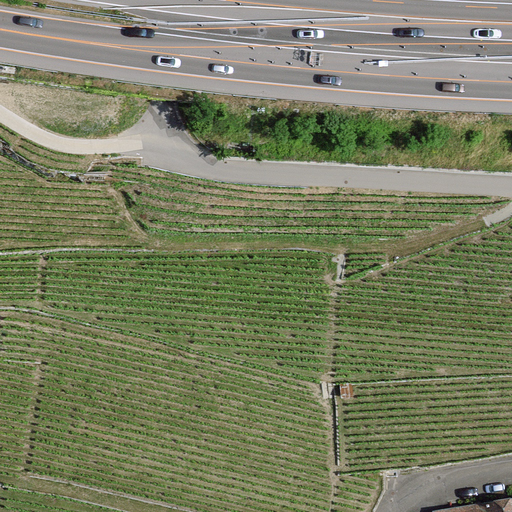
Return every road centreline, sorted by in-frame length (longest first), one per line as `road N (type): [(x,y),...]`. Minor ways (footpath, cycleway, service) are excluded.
road 1 (motorway): [(0,30),(203,59),(511,82)]
road 2 (unclassified): [(511,180),(193,158),(158,147)]
road 3 (motorway): [(511,20),(239,0)]
road 4 (unclassified): [(0,108),(40,133),(158,147)]
road 5 (unclassified): [(511,460),(414,479),(375,511)]
road 6 (unclassified): [(178,0),(158,147)]
